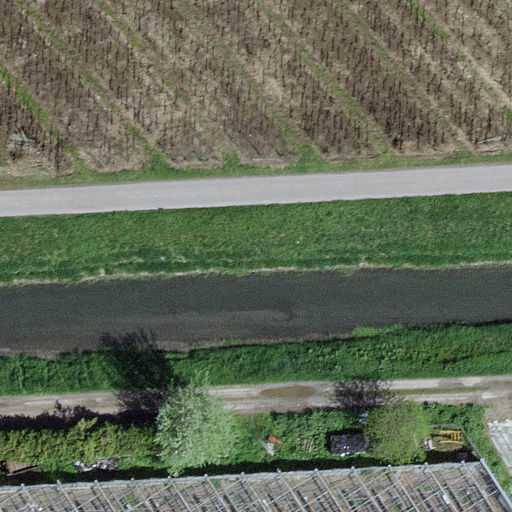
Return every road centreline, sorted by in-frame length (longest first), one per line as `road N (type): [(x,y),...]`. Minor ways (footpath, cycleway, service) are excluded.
road 1 (unclassified): [(0,202),(511,176)]
road 2 (track): [(0,411),(511,386)]
